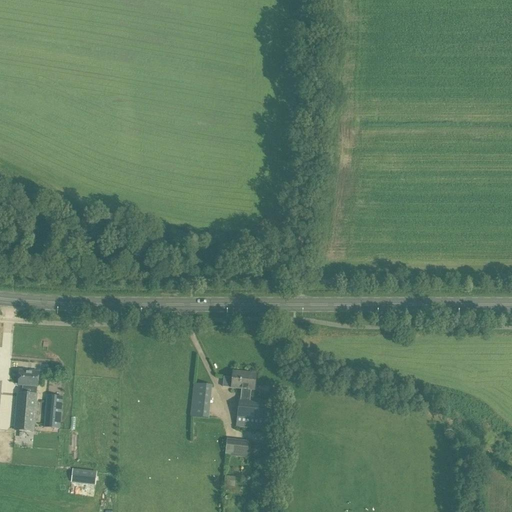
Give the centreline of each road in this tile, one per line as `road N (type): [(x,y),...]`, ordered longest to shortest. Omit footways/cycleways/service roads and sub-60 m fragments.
road 1 (unclassified): [(292,304),(310,0)]
road 2 (primary): [(292,304),(0,298)]
road 3 (primary): [(511,305),(292,304)]
